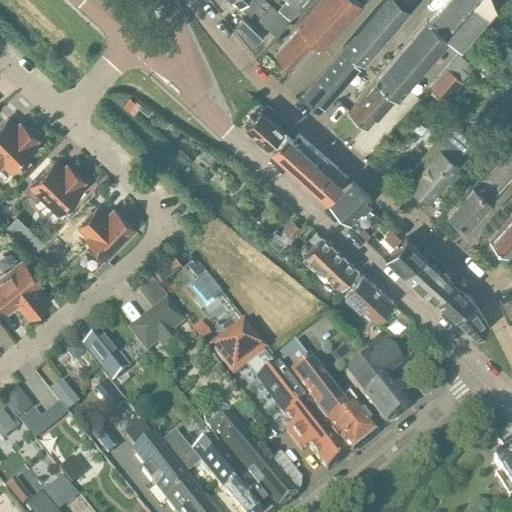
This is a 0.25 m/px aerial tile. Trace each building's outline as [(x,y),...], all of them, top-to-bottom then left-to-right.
[(232,0),(249,15),(263,0),(232,0)] [(314,0),(294,23),(298,27),(284,42),(274,53),(291,69),(315,43),(320,48),(362,3),(361,2),(362,0),(314,0)] [(289,0),(287,2),(285,1),(277,10),(289,21),(301,7),(307,0),(289,0)] [(460,51),(489,18),(495,11),(491,0),(444,0),(426,21),(348,112),(366,127),(393,96),(397,99),(448,41),(460,51)] [(383,0),(366,20),(386,37),(410,10),(407,7),(412,0),(383,0)] [(271,5),(257,19),(276,37),(290,22),(289,21),(277,10),(273,6),(271,5)] [(253,47),(263,39),(242,18),(233,27),(253,47)] [(366,20),(301,95),(319,110),(360,63),(363,64),(386,37),(366,20)] [(488,34),(482,41),(497,53),(505,43),(503,39),(491,30),(488,34)] [(445,101),(447,99),(462,81),(454,74),(460,67),(466,59),(458,53),(429,87),(445,101)] [(120,90),(113,99),(124,107),(131,98),(120,90)] [(131,98),(124,107),(133,115),(138,109),(148,115),(150,112),(140,105),(136,101),(135,102),(131,98)] [(267,147),(282,130),(260,111),(246,128),(267,147)] [(16,128),(7,119),(0,126),(0,165),(3,162),(11,171),(35,146),(32,144),(37,139),(20,123),(16,128)] [(456,160),(472,141),(454,125),(439,142),(438,141),(435,145),(433,143),(405,178),(411,183),(408,187),(426,202),(458,165),(457,164),(458,162),(456,160)] [(295,143),(286,134),(270,151),(326,201),(347,177),(300,137),(295,143)] [(511,137),(502,149),(503,150),(479,176),(446,212),(465,229),(490,200),(511,174),(511,137)] [(63,170),(54,161),(27,189),(37,198),(40,195),(58,213),(82,188),(79,185),(83,181),(67,165),(63,170)] [(351,222),(372,198),(351,180),(330,203),(351,222)] [(511,193),(502,206),(502,211),(504,213),(509,212),(511,208),(511,214),(489,240),(503,253),(498,258),(502,262),(507,257),(511,251),(511,193)] [(110,220),(97,207),(79,226),(89,236),(86,238),(106,258),(134,229),(117,213),(110,220)] [(16,216),(5,226),(32,253),(43,242),(16,216)] [(287,241),(292,236),(300,227),(292,219),(284,230),(280,235),(287,241)] [(363,230),(359,234),(366,240),(370,236),(363,230)] [(356,268),(321,235),(314,243),(305,252),(303,254),(302,256),(313,266),(316,263),(340,285),(356,268)] [(57,237),(37,258),(57,279),(78,258),(57,237)] [(308,238),(300,247),(305,252),(314,243),(308,238)] [(426,291),(443,273),(406,239),(385,261),(422,295),(426,291)] [(154,274),(151,277),(159,287),(185,267),(173,253),(154,274)] [(41,284),(22,261),(7,273),(4,272),(0,275),(0,303),(7,312),(17,303),(29,317),(49,301),(38,287),(41,284)] [(377,320),(393,302),(359,271),(349,282),(351,284),(345,290),(347,292),(345,296),(359,310),(360,310),(371,320),(374,317),(377,320)] [(443,273),(426,291),(447,311),(477,339),(488,327),(473,301),(443,273)] [(511,296),(500,301),(508,318),(507,318),(511,328),(511,296)] [(162,352),(178,339),(173,333),(184,324),(166,301),(129,330),(147,353),(157,345),(162,352)] [(348,456),(328,430),(242,320),(208,347),(232,378),(245,368),(291,427),(286,431),(302,452),(308,447),(328,472),(348,456)] [(192,329),(201,342),(210,336),(200,323),(192,329)] [(99,331),(81,346),(111,383),(129,368),(99,331)] [(386,426),(410,407),(388,379),(412,359),(392,339),(346,375),(351,382),(350,382),(386,426)] [(77,342),(65,350),(74,362),(85,354),(77,342)] [(343,406),(295,343),(278,356),(292,375),(290,377),(350,454),(376,434),(356,407),(351,400),(343,406)] [(107,381),(94,392),(100,399),(113,389),(107,381)] [(2,402),(0,402),(0,431),(16,419),(2,402)] [(230,415),(227,411),(225,408),(218,405),(211,406),(205,411),(203,418),(204,424),(207,428),(208,427),(275,511),(298,495),(297,493),(300,491),(301,481),(280,456),(279,456),(270,453),(266,456),(232,414),(230,415)] [(22,418),(18,421),(34,440),(48,429),(62,418),(53,408),(41,418),(39,419),(32,410),(22,418)] [(254,418),(251,421),(264,437),(271,431),(258,415),(254,418)] [(107,454),(118,446),(102,426),(91,434),(107,454)] [(174,433),(162,443),(187,474),(201,463),(240,511),(272,511),(237,467),(212,435),(192,451),(190,452),(174,433)] [(211,511),(152,437),(132,453),(143,468),(140,470),(154,487),(157,485),(169,499),(166,502),(173,511),(176,509),(178,511),(211,511)] [(511,448),(493,460),(511,489),(511,448)] [(58,469),(71,485),(84,474),(72,458),(58,469)] [(40,496),(25,508),(27,511),(59,511),(78,497),(62,478),(40,496)] [(31,501),(14,479),(4,487),(21,508),(31,501)]
